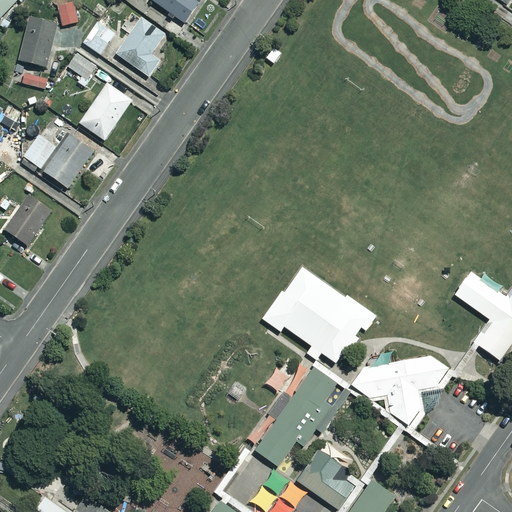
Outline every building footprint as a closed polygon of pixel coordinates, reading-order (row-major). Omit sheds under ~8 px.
[(0,0),(0,23),(21,1),(20,0),(0,0)] [(153,0),(152,2),(186,26),(204,0),(153,0)] [(80,25),(76,5),(60,9),(64,28),(80,25)] [(59,28),(31,21),(20,64),(48,71),(59,28)] [(167,38),(143,21),(118,57),(150,79),(161,64),(153,58),(167,38)] [(119,35),(100,23),(85,46),(103,58),(119,35)] [(98,70),(78,57),(70,70),(84,79),(80,85),(85,89),(98,70)] [(49,81),(26,76),(24,86),(47,92),(49,81)] [(134,104),(109,86),(81,126),(106,144),(134,104)] [(8,128),(2,138),(13,145),(19,135),(8,128)] [(32,128),(21,134),(28,146),(39,140),(32,128)] [(96,155),(72,137),(44,174),(69,192),(96,155)] [(58,150),(42,138),(22,164),(35,173),(39,169),(42,171),(58,150)] [(53,214),(30,199),(7,233),(29,249),(53,214)] [(371,313),(301,265),(266,316),(336,364),(371,313)] [(511,343),(511,286),(505,296),(469,271),(454,294),(491,320),(476,341),(501,359),(511,343)] [(349,385),(414,430),(426,413),(439,404),(442,389),(454,372),(431,356),(363,365),(349,385)] [(336,384),(311,366),(254,448),(280,466),(297,442),(304,447),(316,429),(322,433),(350,392),(343,388),(331,405),(324,401),(336,384)] [(341,465),(317,448),(294,479),(339,511),(356,486),(346,479),(348,467),(341,465)] [(382,511),(394,496),(372,480),(348,511),(382,511)] [(66,511),(44,496),(35,508),(40,511),(66,511)] [(240,511),(220,497),(209,511),(240,511)]
